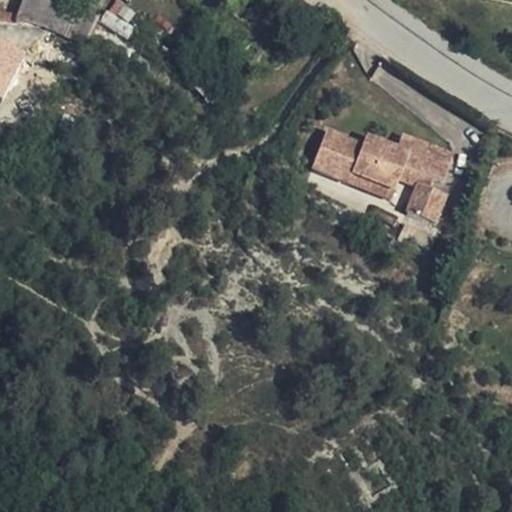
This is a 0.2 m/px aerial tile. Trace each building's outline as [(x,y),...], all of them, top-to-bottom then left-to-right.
[(42,0),(21,0),(16,22),(85,38),(91,11),(42,0)] [(355,165),(397,182),(407,162),(441,177),(454,151),(403,130),(397,143),(383,146),(364,138),(330,123),(314,158),(351,173),(355,165)] [(383,146),(397,143),(367,131),(364,138),(383,146)] [(394,190),(397,182),(355,165),(351,173),(394,190)] [(434,216),(446,190),(421,179),(408,205),(434,216)]
